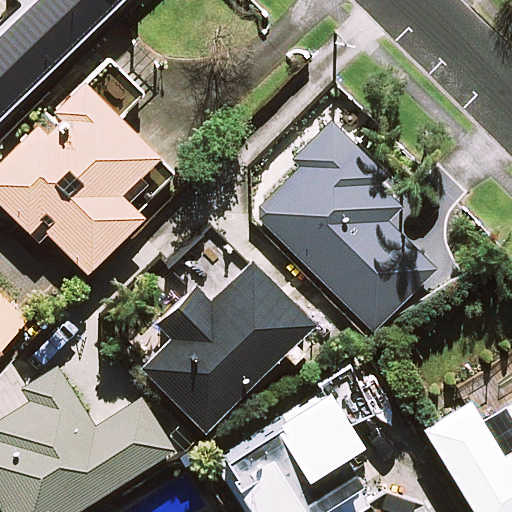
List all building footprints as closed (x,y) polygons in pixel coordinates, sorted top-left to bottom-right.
[(0,99),(97,0),(16,0),(0,16),(0,99)] [(149,216),(138,204),(172,171),(117,114),(143,89),(107,52),(81,77),(0,155),(0,200),(33,235),(43,225),(79,262),(83,266),(115,234),(123,242),(149,216)] [(377,164),(333,120),(249,205),(372,328),(434,266),(354,187),(377,164)] [(220,279),(187,245),(169,263),(188,282),(153,316),(169,331),(138,361),(202,426),(290,339),(306,356),(327,335),(247,253),(220,279)] [(0,337),(22,315),(0,293),(0,337)] [(12,370),(0,377),(0,504),(4,511),(59,511),(170,446),(139,394),(92,423),(56,364),(21,385),(12,370)] [(379,415),(348,368),(216,454),(253,511),(297,511),(347,480),(327,449),(379,415)] [(511,511),(511,392),(501,399),(511,417),(511,446),(501,453),(466,395),(421,423),(474,511),(511,511)]
